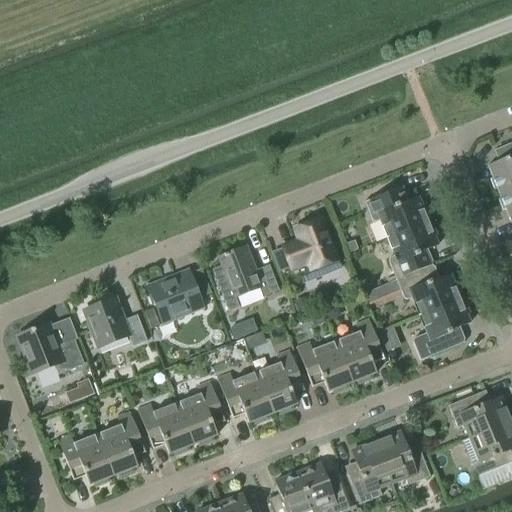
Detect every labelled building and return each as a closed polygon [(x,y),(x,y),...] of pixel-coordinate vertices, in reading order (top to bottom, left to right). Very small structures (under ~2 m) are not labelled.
[(496,190),(498,194),(511,188),(511,143),(493,151),(498,162),(487,167),(492,179),(489,180),(494,191),(496,190)] [(380,221),(387,239),(430,221),(424,206),(418,198),(407,203),(406,201),(399,188),(363,203),(371,222),(374,223),(380,221)] [(511,221),(511,188),(498,194),(500,199),(497,200),(502,211),(505,210),(510,222),(511,221)] [(313,279),(339,269),(320,219),(294,230),(298,241),(281,248),(290,271),(307,265),(313,279)] [(395,280),(433,265),(427,250),(437,246),(434,237),(436,236),(430,221),(387,239),(394,256),(389,258),(388,262),(394,277),(385,281),(386,284),(395,280)] [(354,241),(346,244),(349,252),(357,249),(354,241)] [(255,272),(246,248),(227,256),(226,254),(223,256),(224,257),(218,259),(221,267),(212,271),(228,312),(238,308),(234,299),(261,288),(264,296),(277,291),(268,267),(255,272)] [(433,265),(395,280),(400,293),(403,300),(406,301),(411,299),(419,316),(462,299),(456,283),(453,285),(450,276),(439,280),(433,265)] [(154,304),(162,325),(203,309),(188,271),(175,276),(176,280),(162,285),(161,281),(145,288),(152,305),(154,304)] [(386,284),(365,293),(370,306),(400,293),(395,280),(386,284)] [(304,298),(293,303),(297,314),(309,309),(304,298)] [(83,312),(97,349),(127,337),(132,348),(146,342),(136,316),(123,321),(115,299),(83,312)] [(462,299),(419,316),(426,334),(421,336),(419,339),(427,358),(463,344),(458,331),(460,330),(459,328),(469,324),(466,315),(468,314),(462,299)] [(337,307),(325,312),(329,322),(341,317),(337,307)] [(358,333),(335,342),(351,383),(356,381),(357,385),(372,380),(370,376),(375,374),(372,365),(383,360),(368,321),(355,326),(358,333)] [(243,325),(232,329),(236,340),(247,336),(243,325)] [(48,326),(17,338),(32,375),(34,374),(40,387),(60,379),(58,375),(82,366),(73,341),(60,346),(55,344),(48,326)] [(278,416),(292,411),(291,407),(296,405),(292,396),(304,391),(289,353),(292,352),(283,327),(275,330),(284,354),(276,357),(279,364),(255,374),(272,414),(276,413),(278,416)] [(247,336),(249,349),(266,347),(265,334),(247,336)] [(351,383),(335,342),(312,351),(309,344),(296,349),(311,388),(323,384),(327,393),(332,391),(333,395),(348,389),(346,385),(351,383)] [(251,350),(255,369),(276,365),(272,347),(251,350)] [(272,414),(255,374),(232,383),(229,375),(217,380),(232,419),(244,415),(247,424),(252,422),(254,426),(268,420),(267,416),(272,414)] [(58,396),(32,407),(36,417),(80,399),(93,395),(87,380),(76,385),(77,389),(65,394),(58,396)] [(199,396),(176,405),(192,446),(197,444),(198,448),(213,442),(211,438),(216,436),(212,427),(224,422),(209,383),(196,388),(199,396)] [(464,426),(469,439),(510,422),(500,398),(482,406),(477,395),(447,407),(457,429),(464,426)] [(192,446),(176,405),(153,414),(150,406),(137,411),(152,450),(164,446),(168,455),(173,453),(174,457),(189,451),(187,447),(192,446)] [(119,427),(96,436),(112,477),(117,475),(119,479),(133,473),(132,469),(137,467),(133,458),(145,453),(129,414),(117,419),(119,427)] [(469,439),(462,442),(476,477),(506,465),(501,454),(511,449),(511,427),(510,422),(469,439)] [(399,433),(375,443),(391,484),(404,479),(407,486),(429,478),(417,448),(406,452),(399,433)] [(112,477),(96,436),(73,445),(70,437),(57,442),(73,481),(85,477),(88,486),(93,484),(94,488),(109,483),(108,479),(112,477)] [(391,484),(375,443),(351,452),(358,471),(347,475),(358,505),(381,496),(378,489),(391,484)] [(319,465),(297,473),(311,511),(318,511),(328,509),(328,511),(340,511),(349,509),(335,473),(324,477),(319,465)] [(307,511),(311,511),(297,473),(274,482),(279,495),(268,499),(272,511),(307,511)] [(241,495),(218,504),(221,511),(260,511),(256,502),(245,506),(241,495)]
